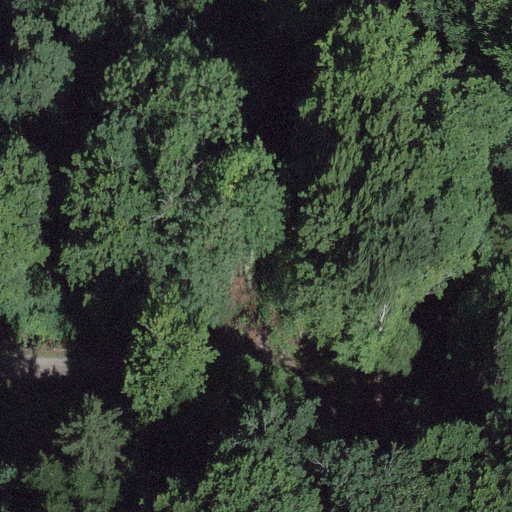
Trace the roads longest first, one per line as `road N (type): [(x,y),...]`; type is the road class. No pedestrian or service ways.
road 1 (track): [(0,360),(134,371),(215,367),(302,390),(356,433),(405,511)]
road 2 (track): [(215,367),(0,489)]
